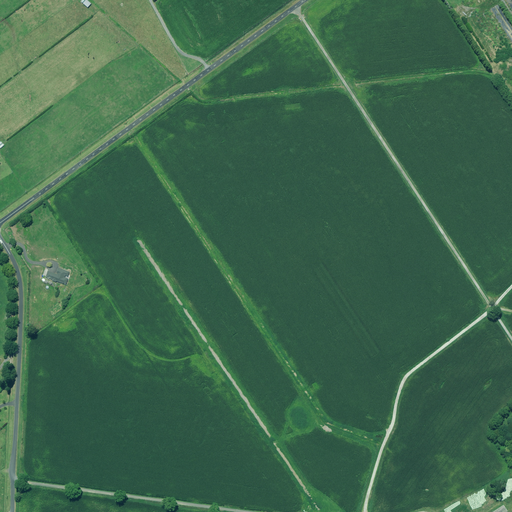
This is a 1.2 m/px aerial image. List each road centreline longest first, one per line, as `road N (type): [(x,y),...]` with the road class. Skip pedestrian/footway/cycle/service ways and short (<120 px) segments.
road 1 (unclassified): [(305,0),(0,223)]
road 2 (unclassified): [(0,237),(21,286),(12,511)]
